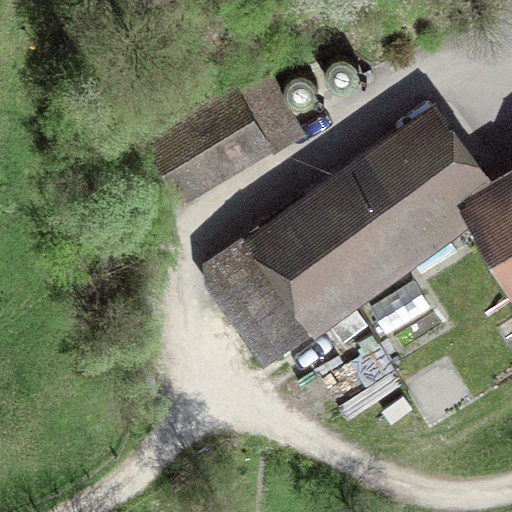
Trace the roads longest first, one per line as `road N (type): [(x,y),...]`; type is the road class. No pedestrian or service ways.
road 1 (track): [(183,382),(350,472),(444,507),(511,493)]
road 2 (track): [(82,511),(123,487),(170,436),(183,382),(172,280),(207,209)]
